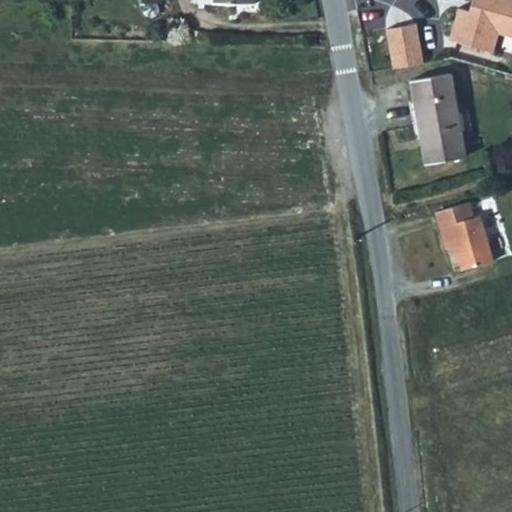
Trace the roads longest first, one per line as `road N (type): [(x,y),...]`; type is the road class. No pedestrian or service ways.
road 1 (unclassified): [(333,0),(369,191),(410,511)]
road 2 (track): [(0,255),(335,216),(369,191)]
